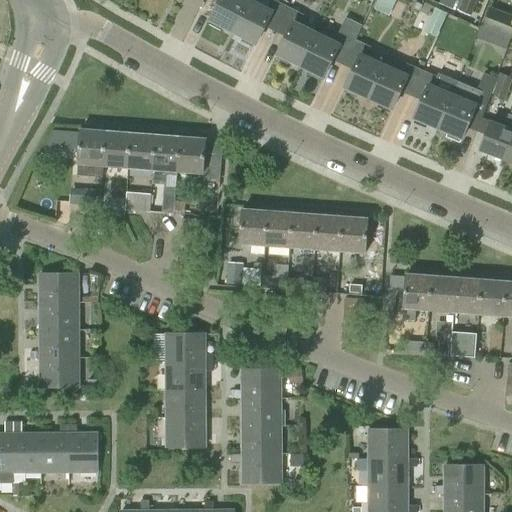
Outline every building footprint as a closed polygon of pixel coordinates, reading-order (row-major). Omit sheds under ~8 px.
[(221,0),(211,23),(234,34),(250,0),(249,0),(221,0)] [(264,27),(276,33),(288,8),(272,0),(271,0),(267,9),(250,0),(234,34),(256,44),(264,27)] [(378,0),(374,10),(389,17),(396,0),(395,0),(378,0)] [(477,2),(471,0),(463,0),(458,12),(471,17),(477,2)] [(511,34),(511,15),(490,7),(482,27),(511,38),(511,34)] [(277,57),(300,67),(316,35),(298,26),(303,15),(288,8),(276,33),(286,38),(277,57)] [(435,8),(424,32),(436,38),(447,14),(435,8)] [(332,61),(344,66),(356,40),(355,40),(362,26),(345,18),(333,43),(316,35),(300,67),(324,79),(332,61)] [(346,88),(369,99),(385,65),(367,57),(371,48),(356,40),(344,66),(354,71),(346,88)] [(400,92),(411,97),(423,71),(406,63),(402,73),(385,65),(369,99),(391,109),(400,92)] [(414,118),(439,130),(458,82),(452,95),(435,87),(440,78),(423,71),(411,97),(415,99),(415,97),(423,100),(414,118)] [(458,82),(439,130),(449,135),(447,138),(459,144),(460,140),(462,141),(477,107),(476,106),(477,102),(487,106),(497,79),(483,74),(477,91),(458,82)] [(492,94),(505,99),(511,80),(511,78),(500,74),(492,94)] [(481,152),(505,161),(511,143),(511,107),(505,127),(492,122),(481,152)] [(77,176),(102,178),(106,132),(80,130),(77,176)] [(106,132),(102,178),(103,166),(128,168),(131,134),(106,132)] [(155,136),(131,134),(128,168),(153,170),(155,136)] [(180,138),(155,136),(153,170),(177,172),(180,138)] [(180,138),(177,172),(203,174),(204,165),(206,140),(180,138)] [(203,174),(202,181),(218,182),(219,166),(204,165),(203,174)] [(69,205),(83,206),(82,209),(96,210),(98,190),(70,189),(69,205)] [(125,212),(149,214),(151,195),(126,193),(125,212)] [(151,195),(149,214),(174,215),(175,196),(151,195)] [(201,203),(200,214),(213,215),(214,204),(201,203)] [(240,245),(265,247),(268,213),(243,211),(240,245)] [(265,247),(290,249),(293,215),(268,213),(265,247)] [(290,249),(315,250),(317,216),(293,215),(290,249)] [(315,250),(340,252),(342,218),(317,216),(315,250)] [(342,218),(340,252),(365,254),(367,220),(342,218)] [(183,220),(182,231),(202,232),(203,221),(183,220)] [(182,231),(181,242),(202,243),(202,232),(182,231)] [(181,242),(180,252),(201,254),(202,243),(181,242)] [(180,252),(179,263),(200,265),(201,254),(180,252)] [(200,265),(179,263),(178,274),(199,275),(200,265)] [(241,286),(261,287),(262,270),(242,268),(241,286)] [(403,309),(403,319),(415,320),(415,310),(429,311),(431,277),(406,275),(406,277),(404,297),(403,309)] [(39,276),(40,304),(78,304),(77,276),(39,276)] [(263,277),(262,288),(287,290),(288,279),(263,277)] [(431,277),(429,311),(454,313),(456,279),(431,277)] [(454,313),(478,315),(481,280),(456,279),(454,313)] [(478,315),(503,317),(505,282),(481,280),(478,315)] [(511,282),(505,282),(503,317),(511,317),(511,282)] [(362,285),(350,285),(349,293),(361,294),(362,285)] [(345,299),(344,311),(365,312),(366,301),(345,299)] [(40,304),(40,332),(78,332),(78,304),(40,304)] [(344,311),(343,321),(364,323),(365,312),(344,311)] [(343,321),(342,332),(364,334),(364,323),(343,321)] [(40,332),(40,360),(78,360),(78,332),(40,332)] [(364,334),(342,332),(341,343),(363,345),(364,334)] [(451,356),(475,358),(477,334),(452,333),(451,356)] [(166,336),(166,364),(205,364),(204,336),(166,336)] [(432,351),(433,342),(414,340),(413,349),(432,351)] [(78,360),(40,360),(40,388),(78,388),(78,360)] [(166,364),(167,392),(205,392),(205,364),(166,364)] [(241,372),(242,401),(280,400),(280,372),(241,372)] [(167,392),(167,420),(205,420),(205,392),(167,392)] [(242,401),(242,428),(280,428),(280,400),(242,401)] [(205,420),(167,420),(167,448),(205,448),(205,420)] [(242,428),(242,456),(281,455),(280,428),(242,428)] [(368,431),(368,459),(407,459),(406,431),(368,431)] [(96,434),(68,435),(68,473),(97,473),(96,434)] [(0,483),(13,484),(12,474),(12,435),(5,436),(0,435),(0,483)] [(12,435),(12,474),(41,474),(40,435),(12,435)] [(68,435),(40,435),(41,474),(68,473),(68,435)] [(290,466),(307,466),(307,453),(290,453),(290,466)] [(281,455),(242,456),(242,484),(281,484),(281,455)] [(368,459),(368,487),(407,487),(407,459),(368,459)] [(444,467),(444,495),(482,495),(482,467),(444,467)] [(368,487),(368,511),(407,511),(407,487),(368,487)] [(444,495),(444,511),(482,511),(482,495),(444,495)]
